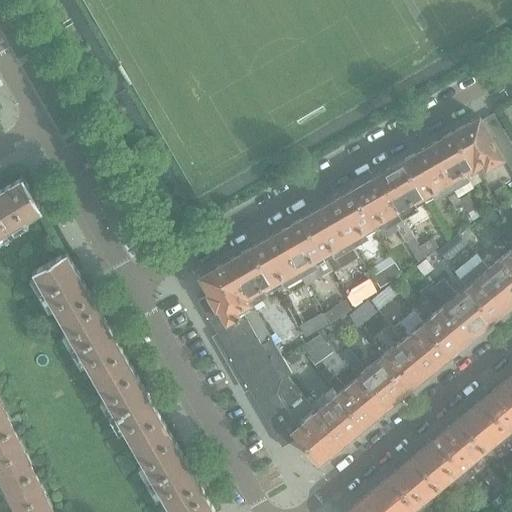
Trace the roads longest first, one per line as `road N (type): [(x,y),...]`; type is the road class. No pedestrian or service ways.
road 1 (residential): [(511,68),(135,286)]
road 2 (residential): [(302,511),(511,339)]
road 3 (residential): [(264,511),(135,286)]
road 4 (residential): [(135,286),(38,123)]
